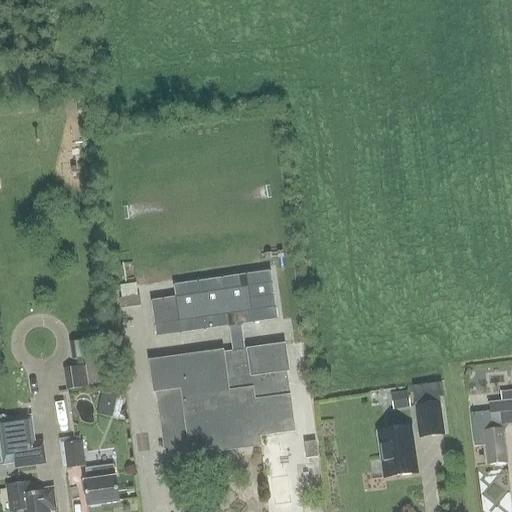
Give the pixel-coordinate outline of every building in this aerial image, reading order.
[(233,352),(224,353),(224,351),(149,362),(153,394),(156,394),(164,451),(165,451),(165,449),(189,445),(190,457),(261,447),(260,437),(295,433),(287,373),(289,373),(285,345),(245,350),(241,325),(278,320),(271,272),(174,285),(175,297),(151,301),(156,337),(229,327),(233,352)] [(140,282),(119,283),(123,339),(144,338),(140,282)] [(85,366),(87,380),(102,378),(101,364),(85,366)] [(64,369),(66,391),(88,389),(85,366),(64,369)] [(407,388),(389,393),(394,409),(411,405),(407,388)] [(486,465),(507,463),(502,424),(511,423),(511,402),(490,405),(490,412),(471,414),(475,447),(484,446),(486,465)] [(415,406),(419,439),(445,436),(440,403),(415,406)] [(47,465),(44,445),(43,441),(35,442),(31,416),(0,420),(0,452),(2,466),(15,464),(16,469),(46,465),(47,465)] [(418,474),(412,428),(377,433),(384,479),(418,474)] [(66,470),(86,467),(82,441),(63,443),(66,470)] [(305,444),(306,460),(318,458),(316,442),(305,444)] [(100,506),(119,503),(116,478),(115,478),(114,466),(86,470),(88,482),(84,482),(88,507),(91,507),(91,509),(100,507),(100,506)] [(52,511),(56,511),(53,489),(39,491),(39,494),(32,495),(30,483),(7,486),(10,511),(52,511)] [(511,511),(511,492),(485,494),(486,511),(511,511)]
